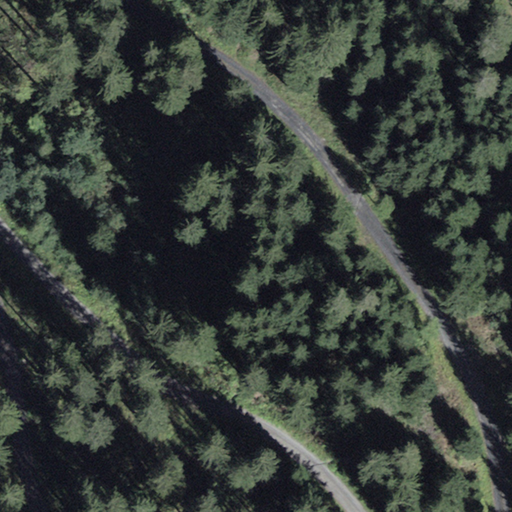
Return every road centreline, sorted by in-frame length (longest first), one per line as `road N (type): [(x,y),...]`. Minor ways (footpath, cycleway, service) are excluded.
road 1 (track): [(131,0),(243,73),(324,154),(469,374),(492,433),(501,511)]
road 2 (track): [(361,511),(310,457),(136,364),(0,228)]
road 3 (track): [(0,310),(38,511)]
